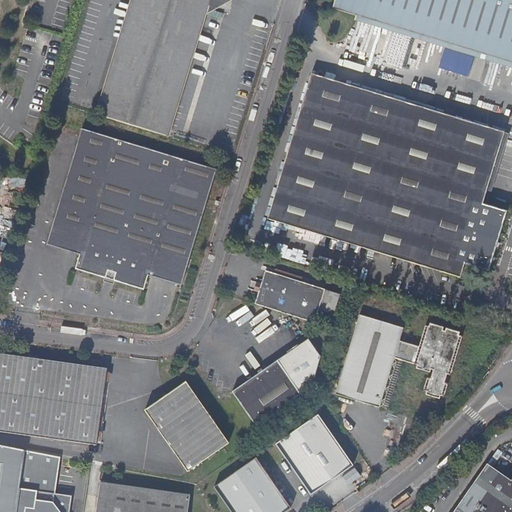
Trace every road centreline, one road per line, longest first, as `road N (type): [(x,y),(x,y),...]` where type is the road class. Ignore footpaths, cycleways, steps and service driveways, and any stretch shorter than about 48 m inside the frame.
road 1 (residential): [(0,330),(156,352),(191,340),(298,0)]
road 2 (unknown): [(493,296),(258,225),(262,192),(316,45)]
road 3 (unknown): [(316,45),(341,61),(511,114)]
road 4 (residential): [(511,394),(473,413),(362,511)]
